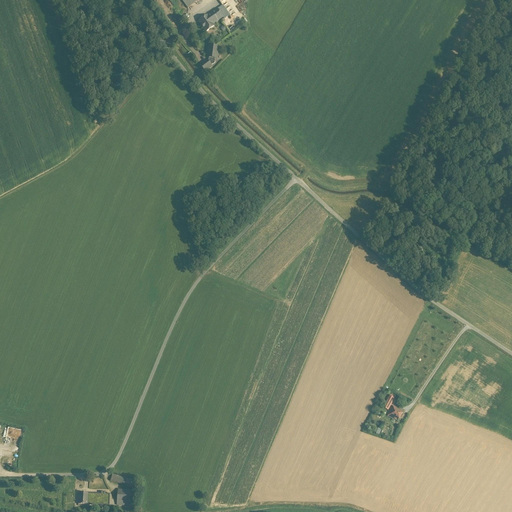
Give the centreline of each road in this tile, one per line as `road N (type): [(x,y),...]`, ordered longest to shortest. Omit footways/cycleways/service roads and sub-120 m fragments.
road 1 (unclassified): [(105,472),(200,276),(297,178)]
road 2 (unclassified): [(297,178),(425,295),(511,353)]
road 3 (unclassified): [(137,0),(203,92),(297,178)]
road 4 (track): [(170,50),(80,150),(0,199)]
